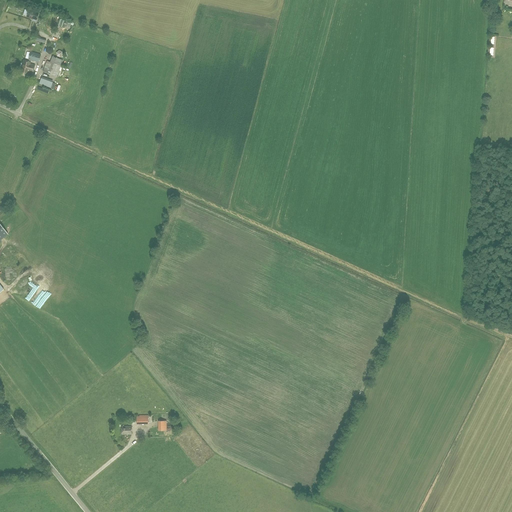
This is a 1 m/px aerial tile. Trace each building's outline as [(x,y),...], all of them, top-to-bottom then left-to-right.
[(35,21),(38,13),(29,10),(26,17),(33,19),(33,20),(35,21)] [(38,62),(40,54),(30,52),(28,60),(38,62)] [(57,76),(63,60),(52,56),(50,62),(46,61),(43,71),(57,76)] [(32,74),(35,65),(30,63),(30,62),(24,60),(20,72),(27,74),(27,73),(32,74)] [(47,86),(50,78),(43,76),(41,83),(47,86)] [(0,240),(8,234),(0,223),(0,240)] [(27,298),(29,290),(23,289),(21,297),(27,298)] [(136,424),(148,424),(148,415),(139,415),(139,416),(136,416),(136,424)] [(158,431),(166,431),(166,421),(158,421),(158,431)] [(132,435),(131,427),(121,426),(121,435),(132,435)]
